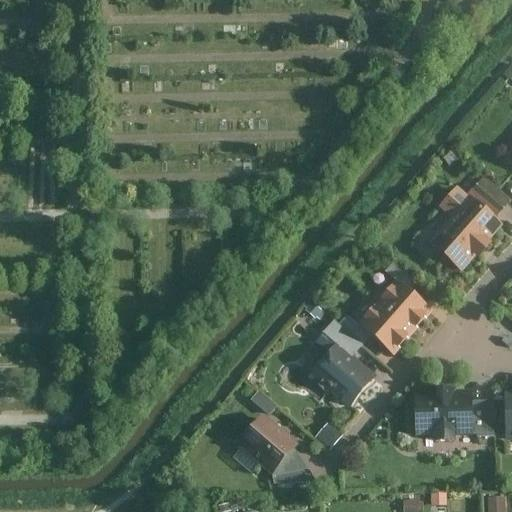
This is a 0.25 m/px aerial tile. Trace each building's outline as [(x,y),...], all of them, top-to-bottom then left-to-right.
[(484,184),(468,204),(494,226),(510,207),(484,184)] [(461,277),(500,231),(494,226),(468,204),(458,195),(441,214),(452,224),(429,249),(461,277)] [(431,314),(397,287),(379,309),(413,336),(431,314)] [(396,358),(413,336),(379,309),(362,330),(396,358)] [(338,353),(350,363),(361,350),(334,327),(317,348),(332,360),(338,353)] [(350,413),(374,383),(350,363),(338,353),(332,360),(313,383),(350,413)] [(414,399),(415,441),(432,441),(432,445),(455,445),(455,440),(472,440),(471,407),(471,398),(455,398),(455,396),(432,396),(431,399),(414,399)] [(492,406),(471,407),(472,440),(493,440),(492,406)] [(296,451),(263,423),(239,451),(272,479),(296,451)] [(330,451),(345,436),(332,423),(317,437),(330,451)]
